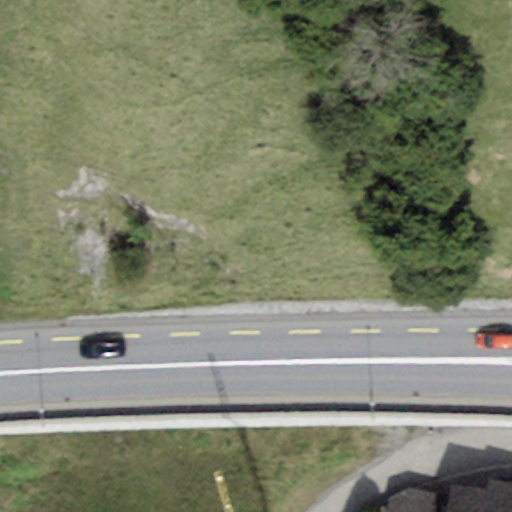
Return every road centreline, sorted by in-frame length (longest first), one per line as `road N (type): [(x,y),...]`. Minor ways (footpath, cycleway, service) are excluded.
road 1 (primary): [(511,363),(0,374)]
road 2 (residential): [(511,447),(474,447),(405,469),(336,511)]
